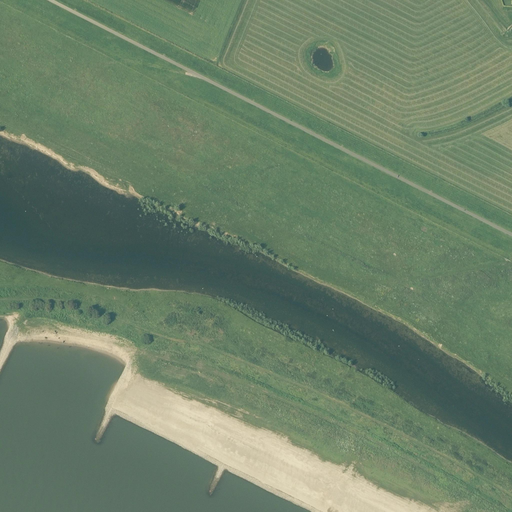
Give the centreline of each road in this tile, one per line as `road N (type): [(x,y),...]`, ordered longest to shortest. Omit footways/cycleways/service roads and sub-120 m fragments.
road 1 (track): [(511,234),(49,0)]
road 2 (track): [(511,258),(388,196)]
road 3 (track): [(389,281),(511,261)]
